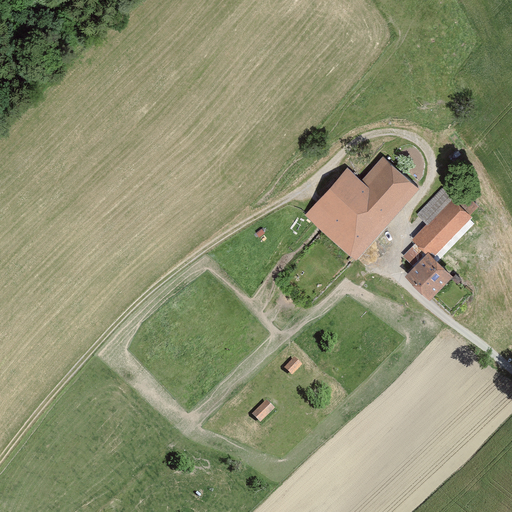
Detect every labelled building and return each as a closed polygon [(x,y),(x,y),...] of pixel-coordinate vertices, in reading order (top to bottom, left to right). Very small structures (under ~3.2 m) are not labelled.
[(347,169),(305,217),(356,261),(421,187),(384,154),(360,181),(347,169)] [(462,192),(416,239),(432,255),(478,208),(462,192)] [(428,253),(405,278),(430,302),(454,277),(428,253)] [(285,366),(293,374),(304,363),(295,355),(285,366)] [(268,398),(252,412),(260,421),(276,407),(268,398)]
